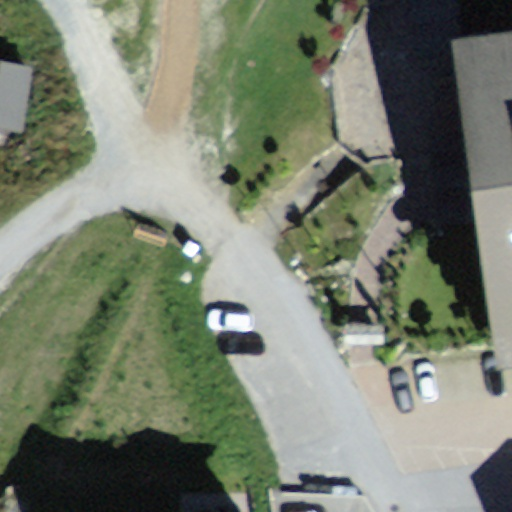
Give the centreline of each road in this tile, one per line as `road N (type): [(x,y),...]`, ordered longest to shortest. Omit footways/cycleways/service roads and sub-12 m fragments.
road 1 (residential): [(399,511),(336,390),(229,240)]
road 2 (track): [(176,202),(138,189),(99,193),(52,207),(0,249)]
road 3 (unknown): [(366,447),(511,435)]
